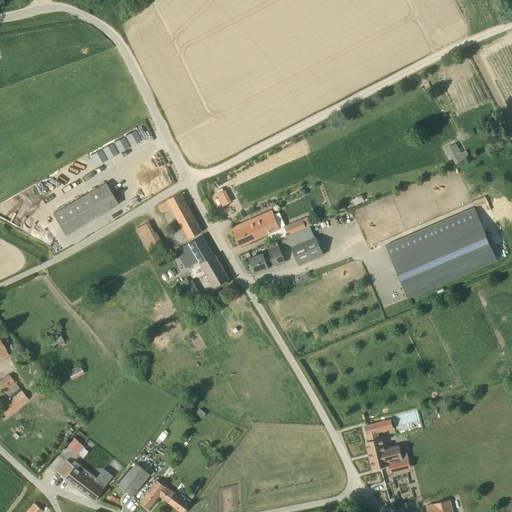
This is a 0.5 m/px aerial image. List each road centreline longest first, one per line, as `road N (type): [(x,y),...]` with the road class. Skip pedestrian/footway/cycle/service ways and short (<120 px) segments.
road 1 (track): [(511,21),(188,182)]
road 2 (unclassified): [(352,477),(188,182)]
road 3 (unclassified): [(188,182),(116,39),(56,7),(0,19)]
road 4 (unclassified): [(0,286),(188,182)]
